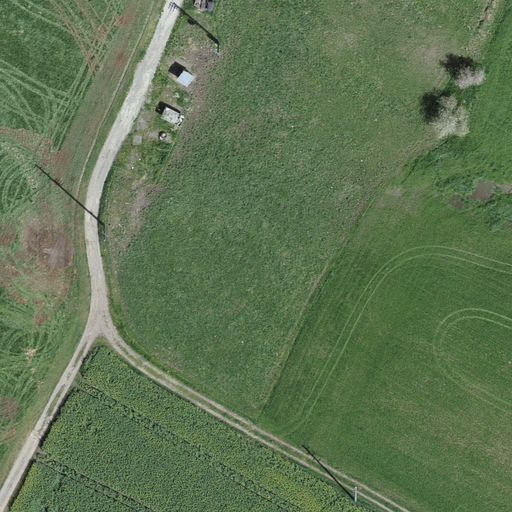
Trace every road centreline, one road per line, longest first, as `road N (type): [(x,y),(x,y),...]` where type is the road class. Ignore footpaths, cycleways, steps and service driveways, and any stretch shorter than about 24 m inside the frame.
road 1 (track): [(175,0),(93,183),(93,324),(0,505)]
road 2 (track): [(99,294),(109,332),(146,367),(402,511)]
